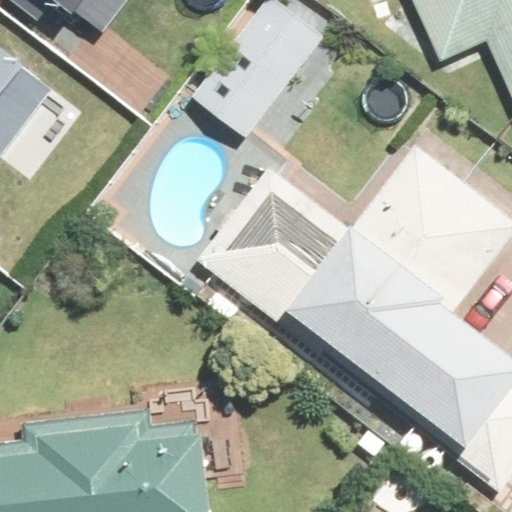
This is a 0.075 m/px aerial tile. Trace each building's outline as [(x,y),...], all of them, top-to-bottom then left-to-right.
[(78,0),(113,27),(133,0),(78,0)] [(289,0),(268,0),(195,90),(244,129),(325,29),(289,0)] [(511,0),(422,0),(446,54),(451,63),(497,43),(500,49),(511,78),(511,0)] [(0,152),(56,82),(0,38),(0,152)] [(470,456),(511,402),(511,358),(455,315),(511,241),(511,208),(425,143),(360,229),(278,165),(208,255),(470,456)] [(213,300),(234,318),(244,305),(222,288),(213,300)] [(166,401),(178,411),(193,406),(197,390),(184,379),(169,385),(166,401)] [(221,511),(213,430),(206,430),(205,418),(162,423),(160,405),(121,409),(54,415),(0,420),(0,511),(221,511)] [(364,434),(386,454),(396,442),(373,423),(364,434)]
